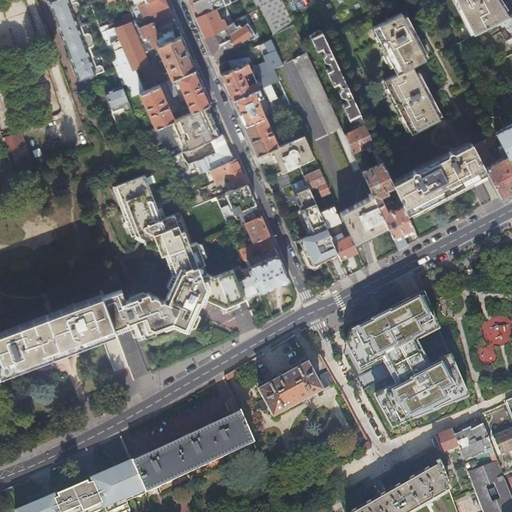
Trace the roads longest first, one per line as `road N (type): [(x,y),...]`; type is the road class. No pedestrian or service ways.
road 1 (secondary): [(314,310),(156,404),(0,480)]
road 2 (residential): [(314,310),(379,446),(511,393)]
road 3 (residential): [(314,310),(201,66)]
road 4 (secondary): [(511,209),(314,310)]
road 5 (unknown): [(496,217),(422,69)]
